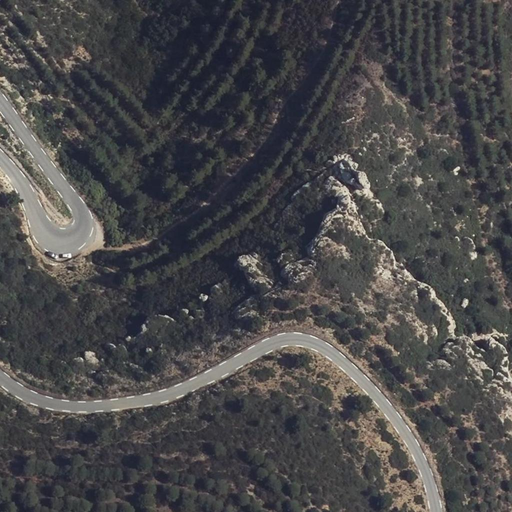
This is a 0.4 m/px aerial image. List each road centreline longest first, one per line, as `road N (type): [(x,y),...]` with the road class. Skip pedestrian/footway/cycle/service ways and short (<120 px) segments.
road 1 (tertiary): [(0,376),(53,403),(129,402),(183,387),(271,342),(305,339),(340,359),(392,415),(416,451),(435,511)]
road 2 (tertiary): [(0,101),(81,217),(74,234),(50,233),(0,156)]
